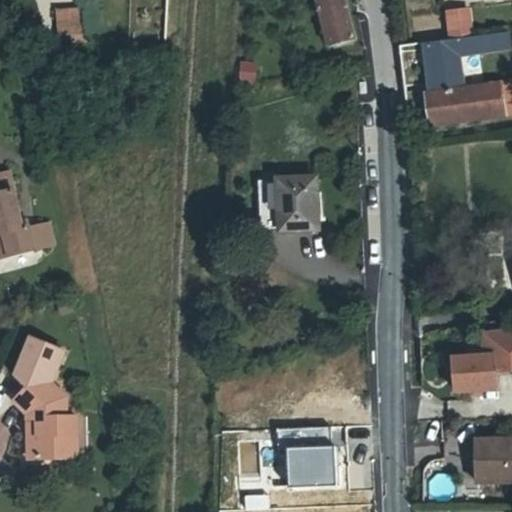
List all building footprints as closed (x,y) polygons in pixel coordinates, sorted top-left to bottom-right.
[(354,40),(344,0),(318,0),(331,46),(354,40)] [(87,32),(85,7),(56,9),(58,35),(87,32)] [(457,39),(473,38),(470,19),(455,21),(457,39)] [(400,70),(427,67),(425,50),(397,54),(400,70)] [(242,63),(241,81),(255,82),(256,64),(242,63)] [(511,67),(500,69),(502,85),(511,83),(511,67)] [(511,83),(502,85),(431,95),(436,126),(511,116),(511,83)] [(30,228),(29,226),(24,228),(22,220),(9,172),(0,174),(0,258),(35,249),(54,244),(49,223),(30,228)] [(317,177),(278,179),(281,232),(320,230),(317,177)] [(272,232),(281,232),(278,179),(269,179),(272,232)] [(72,298),(59,301),(62,315),(75,312),(72,298)] [(496,372),(511,371),(511,328),(510,329),(484,333),(485,357),(454,359),(456,392),(497,389),(496,372)] [(30,459),(68,458),(67,435),(78,435),(77,417),(67,417),(67,398),(52,383),(65,351),(32,338),(17,376),(29,389),(16,402),(29,415),(29,426),(33,426),(33,435),(29,435),(30,459)] [(329,429),(277,431),(278,458),(288,458),(289,487),(336,486),(335,448),(330,448),(329,429)] [(67,435),(68,458),(78,458),(78,435),(67,435)] [(511,481),(511,440),(476,441),(477,483),(511,481)]
